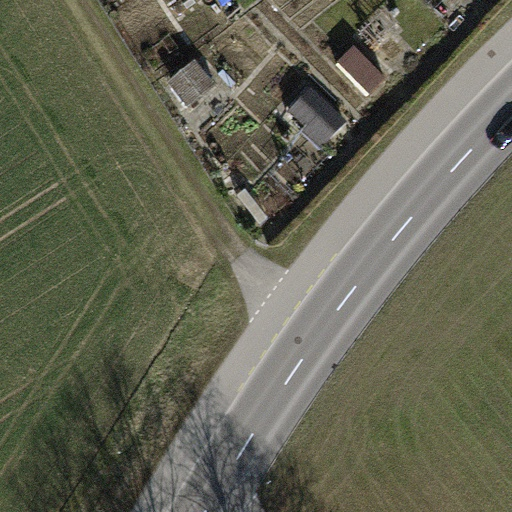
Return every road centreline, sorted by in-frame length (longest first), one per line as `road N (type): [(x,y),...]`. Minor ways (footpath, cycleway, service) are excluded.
road 1 (tertiary): [(511,122),(356,288),(209,511)]
road 2 (track): [(243,257),(81,0)]
